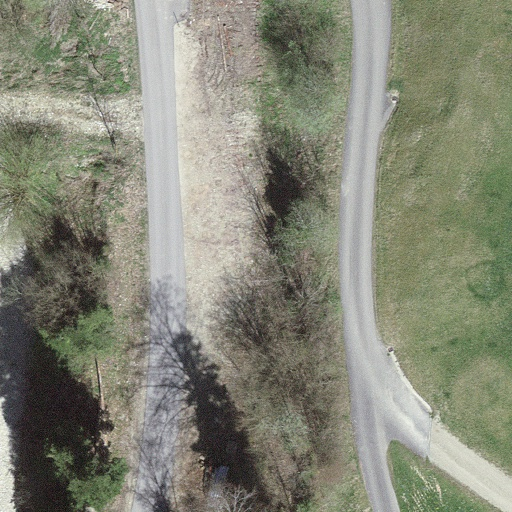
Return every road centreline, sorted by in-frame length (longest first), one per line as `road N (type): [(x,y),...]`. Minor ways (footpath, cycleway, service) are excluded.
road 1 (track): [(369,0),(355,259),(367,368),(408,425),(511,497)]
road 2 (unclassified): [(120,511),(161,170),(155,0)]
road 3 (track): [(367,368),(387,511)]
